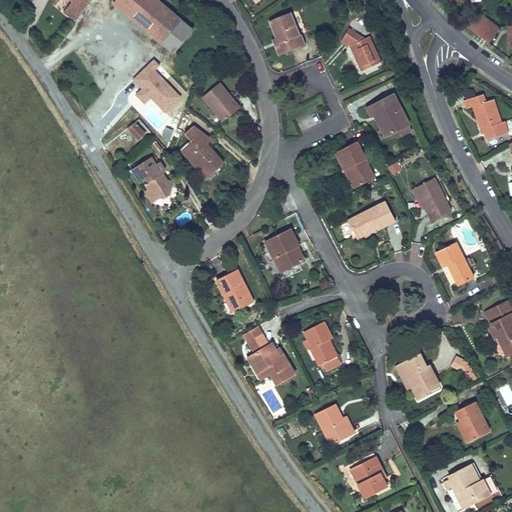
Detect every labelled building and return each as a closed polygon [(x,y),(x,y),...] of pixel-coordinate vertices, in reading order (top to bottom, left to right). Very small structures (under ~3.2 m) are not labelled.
[(72,0),(75,2),(67,12),(78,21),(95,0),(72,0)] [(182,21),(157,0),(121,0),(119,4),(164,44),(182,21)] [(296,13),(275,22),(281,36),(276,38),(283,53),(310,41),(306,31),(304,31),(296,13)] [(481,13),(468,28),(488,45),(501,30),(481,13)] [(194,31),(182,21),(164,44),(176,54),(194,31)] [(370,35),(356,24),(348,38),(354,43),(358,42),(363,53),(361,55),(368,68),(388,57),(376,32),(370,35)] [(160,67),(154,60),(135,79),(144,88),(137,95),(146,104),(153,98),(165,110),(180,96),(156,71),(160,67)] [(459,75),(450,70),(445,79),(453,84),(459,75)] [(219,87),(202,100),(221,125),(238,113),(219,87)] [(382,112),(392,133),(413,123),(397,92),(371,105),(376,115),(378,114),(382,112)] [(500,121),(492,98),(485,100),(482,92),(465,98),(468,106),(472,105),(480,128),(483,126),(487,137),(507,131),(503,120),(500,121)] [(382,112),(378,114),(388,135),(392,133),(382,112)] [(138,120),(127,131),(137,141),(148,130),(138,120)] [(188,124),(183,121),(179,127),(184,131),(188,124)] [(220,174),(218,170),(226,163),(206,143),(211,139),(195,127),(186,135),(193,144),(182,152),(192,169),(193,168),(201,181),(211,175),(213,178),(220,174)] [(170,141),(175,131),(168,128),(164,139),(170,141)] [(359,143),(335,155),(352,192),(376,181),(359,143)] [(152,159),(133,173),(141,183),(145,180),(150,184),(147,187),(157,200),(160,197),(170,201),(170,187),(174,187),(174,180),(168,180),(163,173),(165,171),(159,163),(156,165),(152,159)] [(402,171),(398,163),(388,168),(392,176),(402,171)] [(436,177),(416,187),(433,220),(453,210),(436,177)] [(379,228),(396,218),(386,198),(349,219),(356,235),(377,224),(379,228)] [(377,224),(356,235),(358,239),(379,228),(377,224)] [(293,232),(270,245),(284,273),(307,262),(300,249),(302,248),(293,232)] [(475,277),(457,242),(437,252),(445,267),(448,265),(459,285),(475,277)] [(418,260),(421,244),(412,243),(409,259),(418,260)] [(256,305),(239,273),(217,285),(234,317),(256,305)] [(511,299),(487,311),(494,328),(490,331),(495,342),(500,340),(507,356),(510,355),(511,359),(511,299)] [(344,365),(341,357),(335,360),(326,342),(332,340),(333,338),(326,324),(307,333),(314,348),(311,349),(320,368),(325,366),(328,372),(344,365)] [(259,328),(245,336),(250,344),(263,335),(259,328)] [(254,357),(264,373),(274,389),(296,375),(283,355),(281,356),(272,343),(270,345),(263,335),(250,344),(255,353),(254,357)] [(332,340),(326,342),(335,360),(341,357),(332,340)] [(418,353),(400,362),(412,385),(419,399),(440,389),(428,363),(424,364),(418,353)] [(264,373),(254,357),(246,361),(257,378),(264,373)] [(456,357),(451,367),(463,373),(468,363),(456,357)] [(412,385),(400,362),(396,364),(408,387),(412,385)] [(330,389),(338,386),(334,376),(327,379),(330,389)] [(471,405),(454,413),(459,423),(469,443),(487,434),(471,405)] [(337,406),(316,417),(332,447),(352,436),(343,419),(337,406)] [(348,417),(343,419),(352,436),(357,434),(348,417)] [(469,443),(459,423),(454,426),(464,446),(469,443)] [(386,479),(376,459),(373,461),(383,480),(386,479)] [(373,461),(354,470),(361,484),(358,486),(365,500),(387,489),(383,480),(373,461)] [(490,494),(482,477),(479,478),(472,464),(459,470),(461,474),(452,478),(450,479),(446,481),(449,488),(454,486),(464,506),(490,494)] [(354,470),(351,471),(358,486),(361,484),(354,470)]
